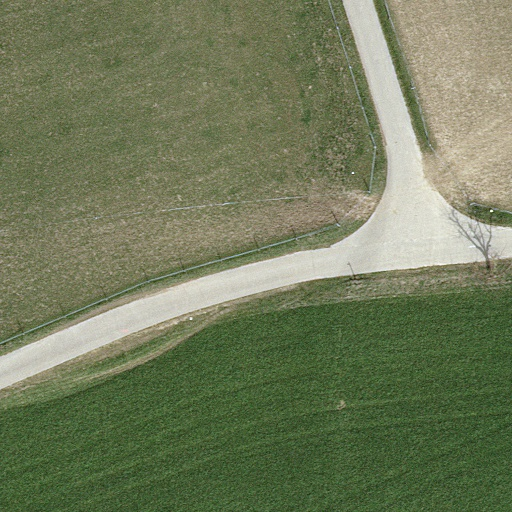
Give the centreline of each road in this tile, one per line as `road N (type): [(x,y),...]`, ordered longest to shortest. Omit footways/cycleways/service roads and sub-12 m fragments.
road 1 (track): [(0,376),(223,285),(421,244)]
road 2 (track): [(421,244),(349,0)]
